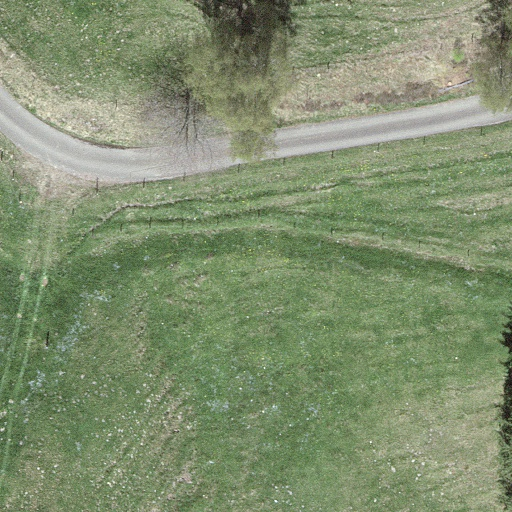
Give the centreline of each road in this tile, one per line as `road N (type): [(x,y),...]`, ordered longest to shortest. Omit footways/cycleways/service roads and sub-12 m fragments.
road 1 (track): [(42,134),(29,223),(38,259),(59,267),(232,239),(511,283)]
road 2 (track): [(0,96),(42,134),(128,160),(424,124),(511,103)]
